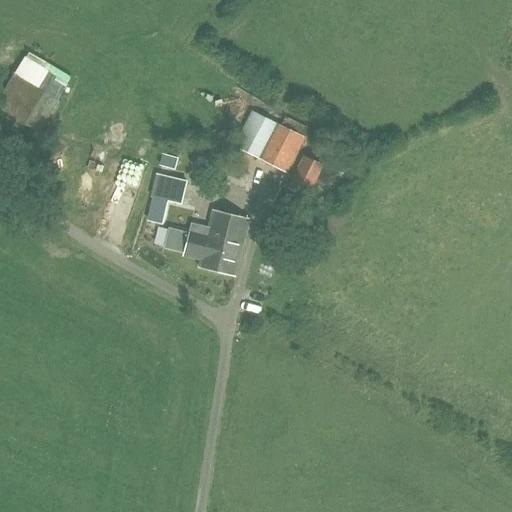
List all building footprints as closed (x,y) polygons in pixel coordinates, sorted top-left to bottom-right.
[(0,108),(34,129),(53,97),(6,69),(0,78),(0,108)] [(285,170),(302,137),(250,111),(233,145),(285,170)] [(307,198),(324,165),(303,155),(286,188),(307,198)] [(159,196),(157,206),(177,210),(179,200),(159,196)] [(136,214),(151,222),(159,206),(145,198),(136,214)] [(300,200),(298,210),(304,212),(306,202),(300,200)] [(199,266),(234,275),(247,220),(213,211),(207,234),(189,229),(188,235),(169,230),(164,250),(201,259),(199,266)]
